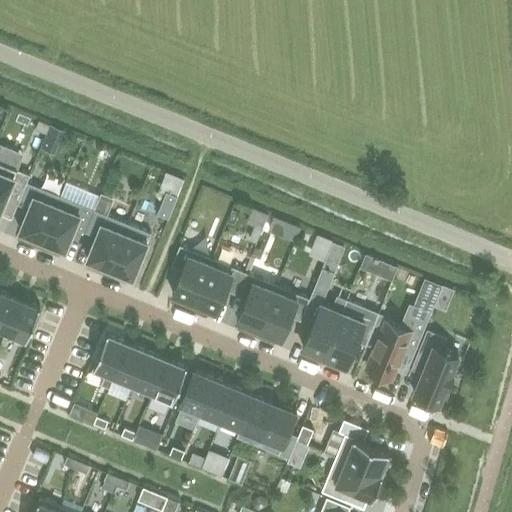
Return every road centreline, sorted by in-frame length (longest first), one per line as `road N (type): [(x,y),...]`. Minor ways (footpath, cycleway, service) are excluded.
road 1 (residential): [(0,52),(511,260)]
road 2 (residential): [(83,288),(427,426),(402,511)]
road 3 (residential): [(83,288),(37,403)]
